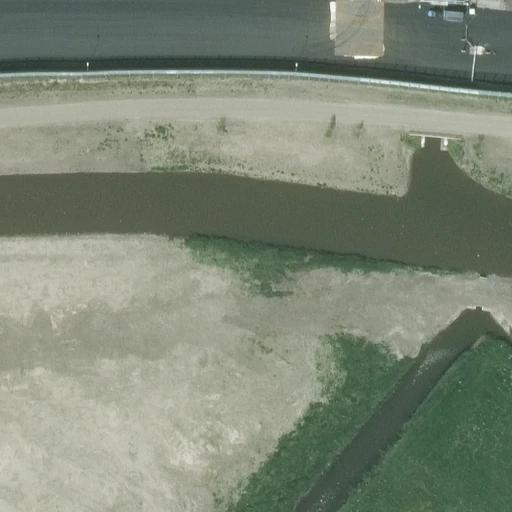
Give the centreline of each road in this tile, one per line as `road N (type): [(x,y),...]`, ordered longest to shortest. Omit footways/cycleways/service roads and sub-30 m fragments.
road 1 (motorway): [(0,54),(322,28)]
road 2 (motorway): [(0,23),(322,28)]
road 3 (motorway): [(322,28),(511,42)]
